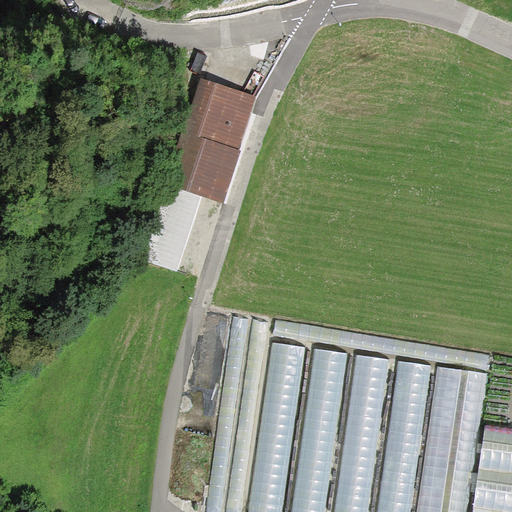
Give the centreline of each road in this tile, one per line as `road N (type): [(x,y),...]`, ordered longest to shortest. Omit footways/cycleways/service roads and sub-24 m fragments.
road 1 (track): [(325,5),(273,83),(194,313),(163,437),(156,511)]
road 2 (track): [(325,5),(240,28),(161,31),(112,19),(93,0)]
road 3 (unclassified): [(511,41),(399,3),(325,5)]
